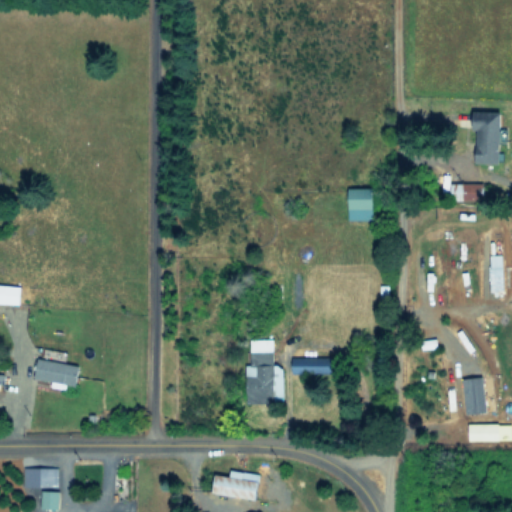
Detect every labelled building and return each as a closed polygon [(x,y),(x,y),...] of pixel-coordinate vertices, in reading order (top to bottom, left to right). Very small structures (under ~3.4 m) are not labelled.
[(500,163),(502,111),(477,110),(475,162),(500,163)] [(484,182),(463,182),(463,199),(484,200),(484,182)] [(375,187),(349,187),(349,219),(374,219),(375,187)] [(490,254),(491,290),(503,290),(502,254),(490,254)] [(0,302),(20,303),(21,285),(0,284),(0,302)] [(285,401),(284,364),(274,365),(273,338),(251,338),(252,364),(256,363),(256,374),(247,375),(248,402),(285,401)] [(76,385),(80,365),(39,356),(35,377),(53,381),(52,385),(66,388),(67,383),(76,385)] [(292,372),(335,373),(335,356),(292,356),(292,372)] [(463,377),(466,413),(488,411),(484,375),(463,377)] [(467,439),(511,438),(511,422),(467,423),(467,439)] [(57,467),(23,466),(23,486),(57,486),(57,467)] [(216,473),(213,491),(256,499),(260,473),(231,468),(230,475),(216,473)] [(40,508),(58,508),(59,490),(41,489),(40,508)]
